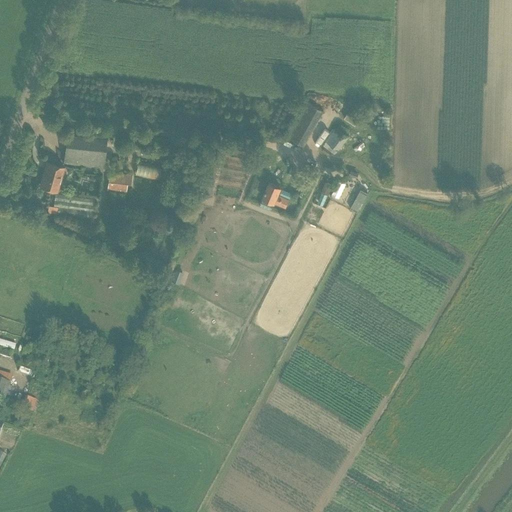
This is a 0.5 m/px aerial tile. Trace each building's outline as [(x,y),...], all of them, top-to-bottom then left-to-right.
[(291,127),(286,135),(303,145),(308,136),(317,121),(319,117),(323,111),(306,101),(291,127)] [(329,137),(323,145),(335,153),(340,145),(348,136),(336,127),(332,131),(329,137)] [(107,138),(67,134),(65,154),(64,163),(103,167),(107,138)] [(212,147),(203,193),(212,195),(221,149),(212,147)] [(40,186),(50,188),(57,190),(64,167),(47,162),(40,186)] [(140,175),(164,180),(167,169),(142,163),(140,175)] [(108,174),(106,190),(125,192),(128,175),(122,174),(122,176),(108,174)] [(325,181),(321,192),(328,195),(332,184),(325,181)] [(268,182),(265,192),(262,198),(285,207),(288,199),(278,194),(281,188),(268,182)] [(360,191),(351,209),(357,212),(367,195),(360,191)] [(54,193),(53,206),(58,207),(58,213),(91,217),(94,198),(54,193)] [(20,346),(8,343),(10,337),(2,335),(0,341),(0,347),(18,352),(20,346)] [(0,406),(3,408),(5,399),(9,384),(0,381),(0,406)] [(37,401),(24,397),(21,408),(33,412),(37,401)] [(0,471),(4,472),(9,457),(2,455),(0,460),(0,471)]
